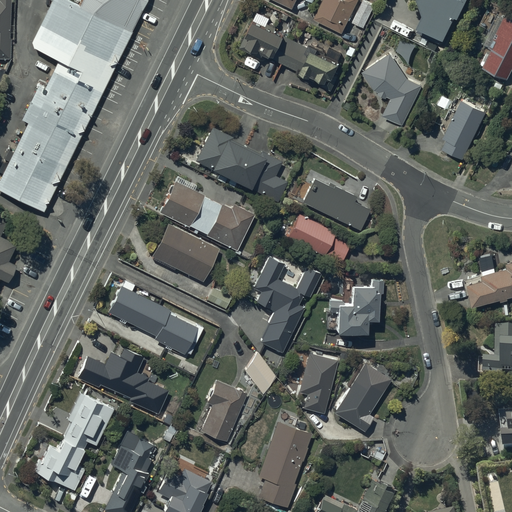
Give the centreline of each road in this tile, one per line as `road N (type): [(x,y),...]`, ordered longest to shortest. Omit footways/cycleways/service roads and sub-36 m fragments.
road 1 (secondary): [(176,66),(0,427)]
road 2 (residential): [(176,66),(320,125),(426,190)]
road 3 (residential): [(426,190),(413,245),(443,390),(426,433)]
